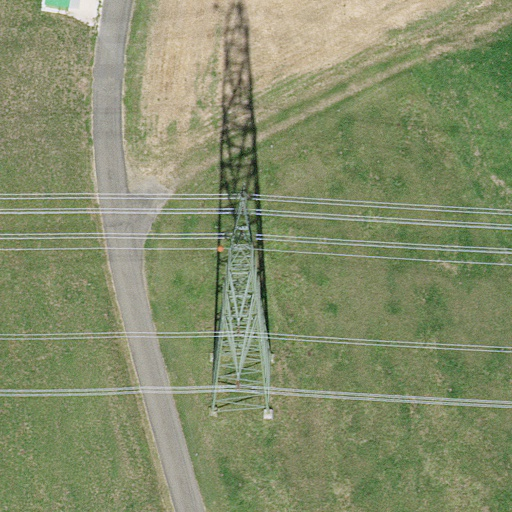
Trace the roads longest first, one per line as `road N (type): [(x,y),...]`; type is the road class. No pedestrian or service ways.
road 1 (residential): [(108,0),(97,77),(107,225),(176,511)]
road 2 (track): [(107,225),(249,132),(511,30)]
